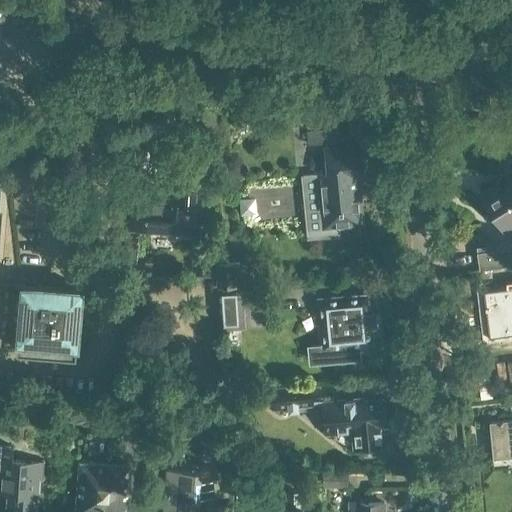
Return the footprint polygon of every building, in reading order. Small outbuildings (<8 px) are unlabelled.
[(336,129),(308,132),(309,144),(337,141),(336,129)] [(329,175),(319,176),(313,176),(314,190),(305,191),(307,211),(323,210),(324,229),(362,225),(357,173),(363,173),(360,147),(326,150),(329,175)] [(511,175),(483,194),(508,234),(511,231),(511,175)] [(129,230),(173,233),(192,234),(193,216),(195,195),(182,194),(181,202),(176,201),(176,200),(161,199),(161,202),(132,200),(129,230)] [(192,245),(194,275),(212,274),(211,244),(192,245)] [(479,263),(480,270),(511,265),(511,264),(508,248),(491,250),(490,245),(477,247),(480,263),(479,263)] [(218,260),(217,286),(237,287),(238,260),(218,260)] [(142,266),(137,265),(120,264),(119,274),(141,276),(142,266)] [(23,284),(17,350),(76,355),(82,289),(23,284)] [(241,287),(217,289),(220,329),(244,327),(241,287)] [(511,287),(484,291),(490,337),(511,334),(511,287)] [(372,345),(372,343),(370,325),(376,324),(375,312),(369,313),(367,295),(320,299),(324,347),(309,349),(311,363),(359,358),(361,358),(360,346),(372,345)] [(288,409),(289,413),(323,410),(322,402),(314,403),(312,384),(271,388),(273,410),(288,409)] [(325,433),(351,430),(352,450),(387,447),(386,424),(383,399),(358,401),(357,398),(322,402),(325,433)] [(122,406),(120,435),(149,437),(151,408),(122,406)] [(198,413),(202,446),(215,445),(214,437),(225,436),(224,421),(219,421),(218,411),(198,413)] [(511,420),(490,422),(493,459),(511,457),(511,420)] [(42,463),(12,461),(13,448),(0,446),(0,491),(9,492),(8,507),(39,509),(42,463)] [(76,505),(75,511),(127,511),(131,468),(94,465),(94,464),(80,462),(79,477),(80,477),(78,505),(76,505)] [(229,464),(230,490),(243,489),(242,463),(229,464)] [(197,511),(200,472),(166,470),(163,511),(197,511)] [(212,472),(214,496),(227,496),(225,471),(212,472)] [(324,473),(323,486),(346,487),(347,474),(324,473)] [(287,509),(275,509),(274,511),(301,511),(302,509),(300,510),(300,494),(287,494),(287,509)] [(383,511),(384,504),(350,503),(349,511),(383,511)]
